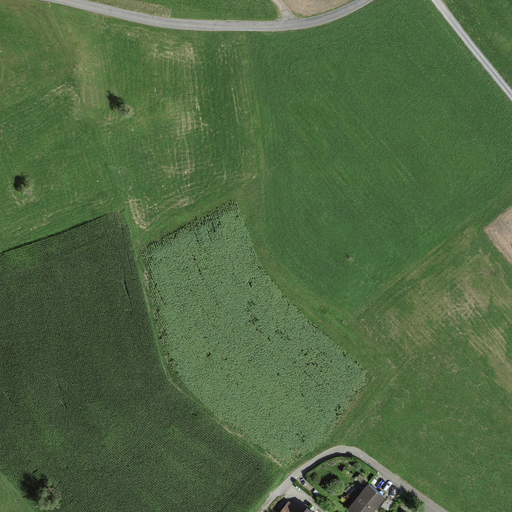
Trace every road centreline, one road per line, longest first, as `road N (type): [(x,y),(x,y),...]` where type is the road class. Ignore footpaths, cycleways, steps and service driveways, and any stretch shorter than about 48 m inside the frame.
road 1 (unclassified): [(72,0),(180,23),(291,26),(358,0)]
road 2 (residential): [(441,511),(354,452),(319,457),(285,482)]
road 3 (track): [(433,0),(511,98)]
